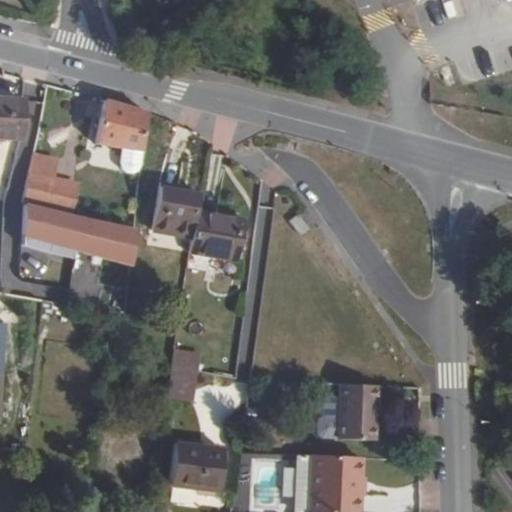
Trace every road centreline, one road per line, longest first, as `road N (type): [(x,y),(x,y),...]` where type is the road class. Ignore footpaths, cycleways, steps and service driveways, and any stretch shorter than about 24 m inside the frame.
road 1 (tertiary): [(78,68),(421,156)]
road 2 (residential): [(274,162),(298,164),(313,177),(407,308),(450,332)]
road 3 (residential): [(454,511),(450,332)]
road 4 (residential): [(373,0),(421,156)]
road 5 (unknown): [(393,65),(511,23)]
